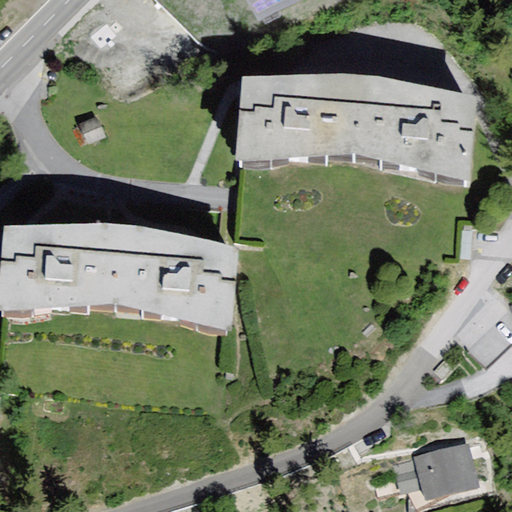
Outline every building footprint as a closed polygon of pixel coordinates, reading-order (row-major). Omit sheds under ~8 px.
[(164,0),(206,40),(221,34),(251,3),(258,10),(283,0),(164,0)] [(100,64),(117,83),(141,63),(124,44),(100,64)] [(364,88),(242,89),(236,174),(358,168),(364,88)] [(364,88),(358,168),(468,193),(475,112),(364,88)] [(0,300),(0,328),(114,321),(119,239),(5,242),(0,300)] [(232,347),(240,261),(119,239),(114,321),(232,347)] [(511,328),(497,301),(459,348),(492,382),(511,356),(511,328)] [(478,450),(415,459),(429,511),(439,511),(492,503),(478,450)] [(403,495),(421,491),(414,462),(396,466),(403,495)]
